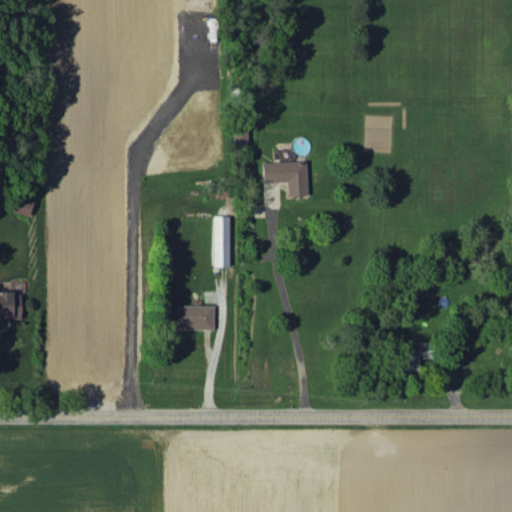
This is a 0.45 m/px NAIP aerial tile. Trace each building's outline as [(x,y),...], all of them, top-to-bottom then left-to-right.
[(286,196),(306,195),(305,160),(261,162),(261,182),(286,181),(286,196)] [(36,195),(20,189),(12,210),(27,216),(36,195)] [(227,266),(228,216),(212,215),(211,266),(227,266)] [(20,319),(20,292),(0,292),(0,326),(2,327),(1,319),(20,319)] [(212,305),(175,305),(175,328),(212,329),(212,305)] [(402,370),(418,371),(418,358),(428,359),(429,340),(417,340),(417,349),(402,349),(402,370)]
